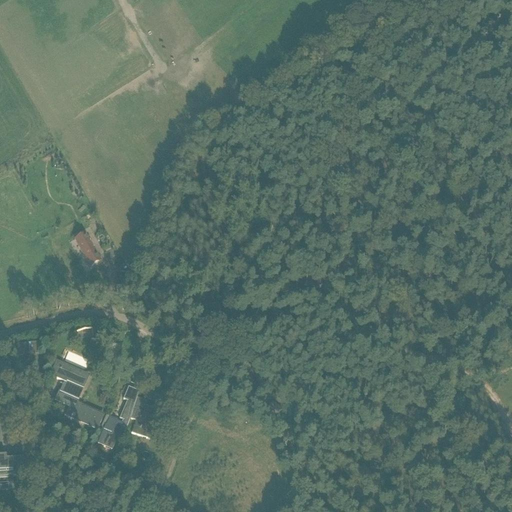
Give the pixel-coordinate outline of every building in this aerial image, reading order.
[(74,240),(90,268),(101,262),(85,234),(74,240)] [(28,344),(29,355),(41,354),(39,342),(28,344)] [(115,342),(106,343),(106,351),(115,351),(115,342)] [(76,404),(83,389),(83,388),(83,389),(77,386),(82,375),(63,366),(57,379),(57,380),(65,383),(61,393),(59,392),(56,400),(71,407),(67,415),(71,417),(71,418),(74,419),(98,429),(102,420),(99,419),(100,416),(76,404)] [(104,431),(98,444),(111,450),(116,439),(122,442),(139,393),(129,388),(123,400),(128,402),(120,420),(124,422),(122,425),(116,423),(116,422),(105,417),(100,429),(104,431)] [(132,434),(137,435),(146,439),(149,432),(158,435),(163,420),(157,418),(159,412),(142,406),(140,412),(136,410),(133,420),(136,421),(132,434)] [(24,475),(23,461),(23,459),(6,460),(6,456),(0,456),(0,478),(22,477),(24,477),(24,475)]
